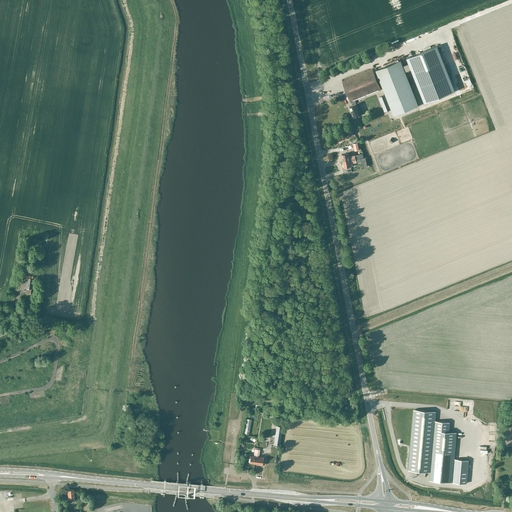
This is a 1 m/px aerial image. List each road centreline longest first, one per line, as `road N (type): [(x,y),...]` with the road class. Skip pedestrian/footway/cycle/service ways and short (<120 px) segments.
road 1 (unclassified): [(386,504),(289,0)]
road 2 (primary): [(386,504),(0,473)]
